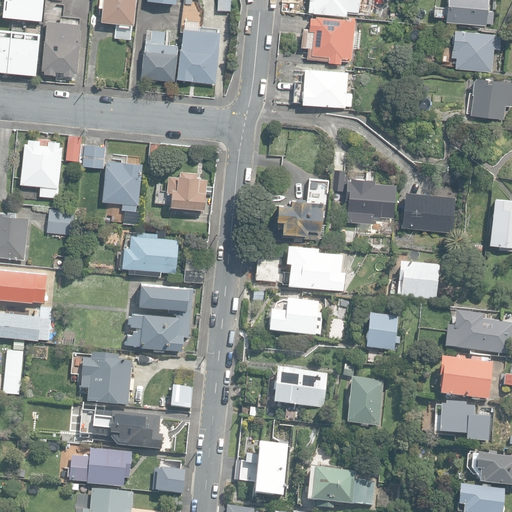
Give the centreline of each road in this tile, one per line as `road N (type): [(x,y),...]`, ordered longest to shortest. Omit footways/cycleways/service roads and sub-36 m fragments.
road 1 (residential): [(202,511),(244,125)]
road 2 (residential): [(244,125),(0,103)]
road 3 (residential): [(244,125),(261,0)]
